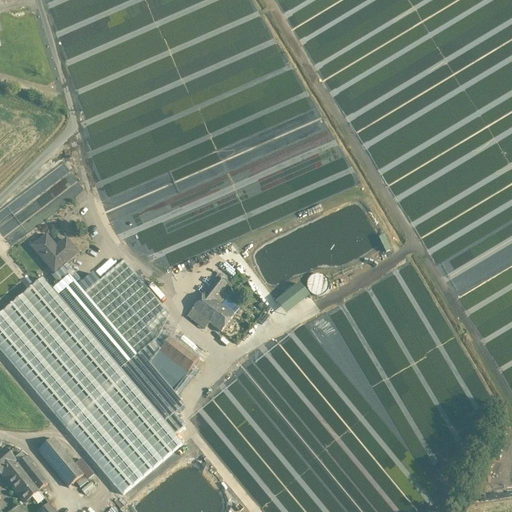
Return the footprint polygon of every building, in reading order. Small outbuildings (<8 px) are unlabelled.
[(511,21),(476,5),(478,4),(477,0),(328,0),(373,39),(373,38),(398,50),(466,14),(361,133),(442,170),(454,156),(440,186),(493,126),(511,116),(511,21)] [(279,197),(308,186),(303,171),(244,93),(116,142),(135,148),(129,166),(146,171),(146,184),(153,193),(155,186),(161,201),(193,177),(187,175),(199,167),(194,165),(207,165),(196,161),(199,159),(213,154),(233,160),(241,154),(243,160),(245,159),(245,171),(275,171),(277,176),(282,176),(276,194),(279,197)] [(374,158),(408,214),(404,196),(409,193),(406,192),(406,186),(401,185),(400,179),(397,179),(395,169),(395,168),(393,165),(388,168),(380,157),(380,155),(376,155),(376,153),(377,141),(371,145),(366,138),(366,135),(362,129),(359,131),(356,119),(351,120),(351,122),(370,152),(372,151),(374,158)] [(118,240),(136,233),(139,242),(149,239),(145,228),(138,231),(135,223),(115,231),(118,240)] [(390,251),(384,236),(379,238),(386,253),(390,251)] [(57,250),(46,237),(33,248),(54,274),(52,276),(60,285),(67,279),(65,276),(67,274),(62,268),(78,254),(67,241),(57,250)] [(67,310),(27,343),(142,479),(182,445),(175,436),(120,372),(155,342),(157,340),(167,321),(170,316),(124,262),(96,285),(95,286),(84,295),(67,310)] [(327,278),(312,276),(309,293),(325,295),(327,278)] [(60,285),(52,292),(67,310),(84,295),(79,289),(69,277),(67,279),(60,285)] [(227,286),(218,279),(205,294),(221,306),(228,297),(221,292),(227,286)] [(90,280),(79,289),(84,295),(95,286),(90,280)] [(43,281),(0,317),(0,349),(8,359),(25,345),(27,343),(67,310),(52,292),(43,281)] [(299,285),(276,303),(286,316),(309,297),(299,285)] [(205,294),(192,310),(208,322),(221,306),(205,294)] [(0,311),(9,306),(5,299),(0,301),(0,311)] [(234,316),(221,306),(208,322),(209,324),(221,333),(234,316)] [(208,322),(192,310),(188,316),(205,330),(209,324),(208,322)] [(206,352),(167,321),(157,340),(155,342),(161,350),(171,337),(200,359),(206,352)] [(200,359),(171,337),(161,350),(150,364),(179,386),(200,359)] [(450,447),(458,442),(396,339),(389,343),(387,344),(363,358),(369,357),(372,368),(366,359),(360,363),(363,375),(367,382),(360,384),(357,386),(363,396),(366,408),(370,406),(374,412),(379,410),(391,430),(397,429),(396,426),(424,471),(457,450),(451,452),(450,447)] [(155,342),(120,372),(175,436),(185,428),(174,416),(184,407),(173,394),(179,386),(150,364),(161,350),(155,342)] [(83,413),(25,345),(8,359),(66,428),(83,413)] [(83,477),(53,439),(38,451),(69,488),(83,477)] [(5,450),(0,453),(0,474),(1,474),(15,462),(18,465),(26,459),(22,453),(15,458),(14,461),(5,450)] [(34,464),(28,457),(26,459),(18,465),(39,492),(47,485),(32,466),(34,464)] [(18,465),(15,462),(1,474),(25,503),(32,498),(38,505),(45,499),(39,492),(18,465)] [(84,477),(76,484),(80,488),(88,482),(84,477)]
